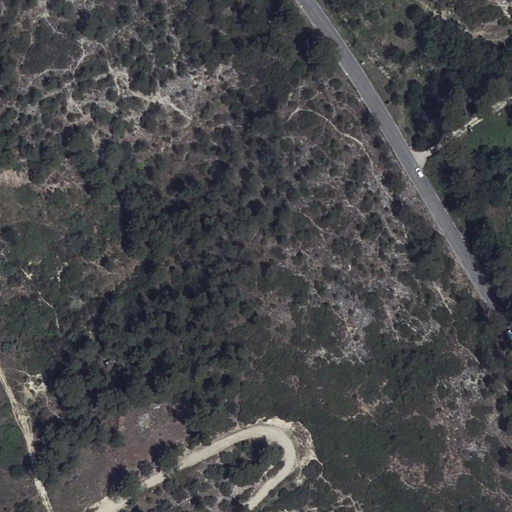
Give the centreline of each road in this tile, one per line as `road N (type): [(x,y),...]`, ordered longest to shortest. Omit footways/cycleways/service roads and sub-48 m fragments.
road 1 (secondary): [(305,0),(511,332)]
road 2 (track): [(100,511),(239,434),(265,428),(287,437),(289,466),(242,511)]
road 3 (track): [(0,368),(48,511)]
road 4 (track): [(410,162),(511,99)]
